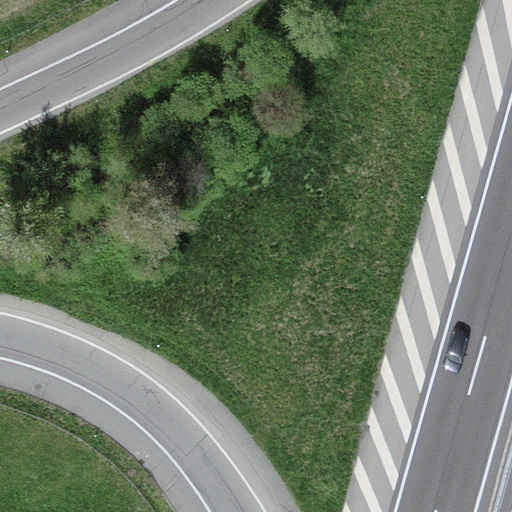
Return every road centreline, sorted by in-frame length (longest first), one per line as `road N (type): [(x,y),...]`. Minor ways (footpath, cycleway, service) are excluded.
road 1 (motorway): [(0,335),(124,387),(166,420),(238,511)]
road 2 (motorway): [(511,241),(436,511)]
road 3 (motorway): [(214,0),(0,112)]
